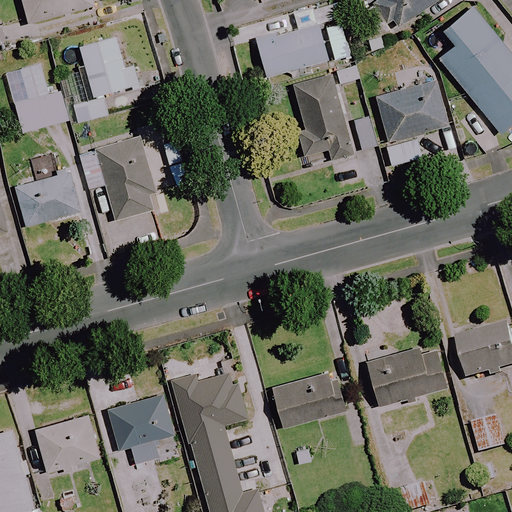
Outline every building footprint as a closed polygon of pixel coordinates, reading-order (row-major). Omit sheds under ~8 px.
[(92,7),(89,0),(20,0),(27,25),(92,7)] [(370,0),(372,3),(356,14),(368,33),(379,26),(385,36),(391,32),(439,0),(370,0)] [(335,19),(331,4),(311,11),(315,26),(335,19)] [(511,125),(511,57),(470,7),(441,31),(455,47),(438,61),(500,135),(511,125)] [(327,60),(317,28),(256,46),(265,78),(327,60)] [(93,98),(140,85),(134,61),(122,64),(115,37),(78,47),(93,98)] [(50,96),(42,64),(4,73),(12,105),(50,96)] [(349,157),(329,76),(292,85),(304,132),(297,133),(303,158),(325,152),(328,162),(349,157)] [(373,96),(387,145),(384,146),(390,167),(397,165),(420,158),(414,137),(445,128),(431,80),(373,96)] [(107,117),(104,100),(73,106),(76,123),(107,117)] [(368,116),(352,121),(361,151),(377,147),(368,116)] [(155,212),(139,138),(96,147),(79,151),(88,190),(106,186),(113,221),(155,212)] [(173,155),(157,159),(168,203),(185,199),(173,155)] [(71,167),(54,171),(56,177),(15,187),(25,227),(83,212),(71,167)] [(511,368),(511,349),(506,325),(456,337),(466,380),(511,368)] [(420,353),(419,349),(366,363),(378,407),(446,390),(436,349),(420,353)] [(271,388),(282,429),(343,413),(332,372),(271,388)] [(163,394),(107,409),(118,450),(129,447),(134,465),(160,458),(155,440),(174,435),(163,394)] [(232,407),(202,424),(228,471),(258,455),(232,407)] [(87,415),(34,429),(46,474),(99,460),(87,415)] [(504,446),(496,416),(470,423),(479,453),(504,446)] [(0,511),(34,511),(12,429),(0,431),(0,511)] [(308,446),(291,452),(296,467),(314,461),(308,446)] [(491,465),(476,470),(481,485),(496,480),(491,465)] [(401,511),(428,508),(424,482),(397,486),(400,511),(401,511)]
